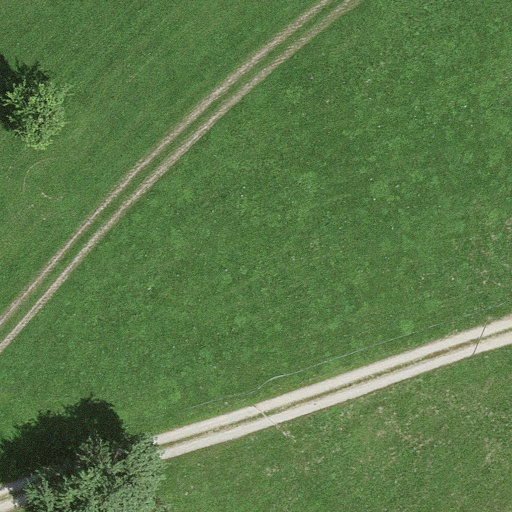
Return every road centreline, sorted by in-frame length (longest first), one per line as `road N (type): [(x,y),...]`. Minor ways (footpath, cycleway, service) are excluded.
road 1 (track): [(0,504),(511,338)]
road 2 (track): [(346,0),(222,102),(0,337)]
